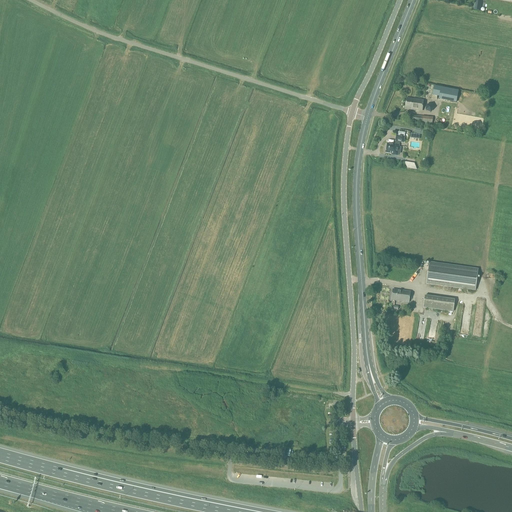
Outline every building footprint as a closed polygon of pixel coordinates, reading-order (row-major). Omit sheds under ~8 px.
[(445,100),(459,102),(460,95),(447,92),(445,100)] [(407,98),(405,109),(422,111),(423,100),(407,98)] [(427,104),(426,110),(431,112),(435,108),(432,103),(427,104)] [(410,115),(409,121),(421,122),(421,125),(432,126),(433,117),(410,115)] [(395,144),(393,144),(393,145),(387,144),(385,152),(391,153),(391,154),(397,155),(397,152),(399,153),(399,148),(398,148),(399,145),(399,142),(403,142),(404,136),(396,135),(395,141),(396,141),(395,144)] [(426,284),(475,290),(478,269),(429,262),(426,284)] [(391,300),(409,303),(410,292),(393,289),(391,300)]
